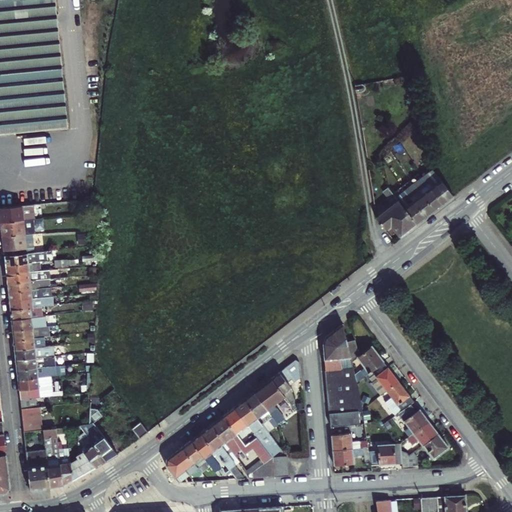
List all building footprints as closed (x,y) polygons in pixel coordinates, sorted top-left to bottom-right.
[(0,0),(0,136),(66,131),(54,0),(0,0)] [(357,97),(364,95),(365,94),(366,91),(363,87),(355,89),(357,97)] [(434,174),(423,182),(424,184),(443,209),(454,200),(434,174)] [(415,188),(414,189),(434,216),(443,209),(424,184),(423,182),(415,188)] [(434,216),(414,189),(405,195),(407,198),(425,222),(434,216)] [(377,222),(385,233),(391,228),(401,241),(417,229),(396,202),(388,192),(385,194),(396,208),(377,222)] [(417,229),(425,222),(407,198),(405,195),(396,202),(417,229)] [(0,210),(0,219),(1,226),(30,223),(29,208),(0,210)] [(1,226),(2,240),(32,238),(30,223),(1,226)] [(4,259),(26,256),(25,252),(33,251),(32,238),(2,240),(4,259)] [(4,259),(5,268),(28,265),(32,265),(36,265),(35,260),(41,259),(41,255),(26,256),(4,259)] [(5,268),(6,277),(29,274),(28,265),(5,268)] [(6,277),(7,286),(40,283),(39,273),(29,274),(6,277)] [(7,286),(8,295),(41,292),(40,283),(7,286)] [(8,295),(9,304),(41,300),(41,292),(8,295)] [(9,304),(10,313),(41,309),(42,309),(41,300),(9,304)] [(82,311),(82,315),(93,314),(92,304),(81,305),(81,308),(72,309),(72,312),(82,311)] [(10,313),(11,323),(35,320),(42,320),(41,309),(10,313)] [(11,323),(12,333),(40,330),(43,330),(42,327),(36,328),(35,320),(11,323)] [(321,339),(328,414),(352,411),(360,410),(355,383),(354,376),(345,340),(341,324),(321,339)] [(12,333),(13,343),(42,340),(40,330),(12,333)] [(354,376),(355,383),(370,371),(381,362),(369,347),(358,355),(354,338),(345,340),(354,376)] [(13,343),(14,353),(45,350),(44,340),(42,340),(13,343)] [(14,353),(15,363),(53,360),(51,350),(45,350),(14,353)] [(295,411),(296,411),(288,381),(294,378),(295,380),(296,380),(300,377),(299,362),(295,358),(271,377),(284,397),(295,411)] [(15,363),(16,373),(54,369),(53,360),(15,363)] [(378,396),(384,392),(397,383),(381,362),(370,371),(375,380),(369,384),(378,396)] [(48,380),(64,379),(63,369),(54,369),(16,373),(17,383),(48,380)] [(271,377),(253,391),(278,424),(284,419),(274,405),(284,397),(271,377)] [(48,380),(17,383),(19,396),(20,402),(39,401),(50,400),(48,380)] [(412,403),(397,383),(384,392),(399,413),(402,411),(410,404),(412,403)] [(280,430),(278,424),(253,391),(243,399),(258,417),(261,415),(268,424),(270,423),(276,432),(280,430)] [(243,399),(233,407),(259,439),(260,440),(273,457),(282,449),(258,417),(243,399)] [(20,402),(21,412),(40,411),(39,401),(20,402)] [(396,415),(411,435),(427,424),(418,412),(417,413),(410,404),(402,411),(399,413),(396,415)] [(259,439),(233,407),(222,415),(245,446),(250,441),(241,430),(245,427),(254,438),(252,440),(254,443),(259,439)] [(328,414),(329,427),(350,425),(353,425),(362,424),(360,410),(352,411),(328,414)] [(40,411),(36,411),(21,412),(23,436),(42,434),(40,411)] [(118,458),(93,426),(100,420),(96,415),(90,414),(88,429),(79,431),(87,440),(107,464),(118,458)] [(245,446),(222,415),(211,424),(234,454),(242,448),(246,453),(253,448),(262,458),(246,470),(249,474),(253,473),(265,462),(271,458),(273,457),(260,440),(259,439),(254,443),(252,440),(250,441),(245,446)] [(211,424),(200,432),(214,451),(228,469),(239,461),(234,454),(211,424)] [(427,424),(411,435),(405,439),(410,447),(416,442),(420,447),(437,436),(427,424)] [(352,449),(350,425),(329,427),(331,451),(352,449)] [(144,439),(148,436),(145,433),(140,426),(132,431),(140,442),(144,439)] [(85,459),(95,471),(100,469),(107,464),(87,440),(79,431),(75,431),(78,448),(82,445),(85,450),(82,452),(84,455),(87,452),(89,454),(84,458),(85,459)] [(211,466),(215,471),(221,467),(210,453),(214,451),(200,432),(191,440),(211,466)] [(62,489),(59,465),(59,462),(55,433),(42,434),(45,454),(45,455),(45,457),(50,492),(62,489)] [(446,448),(437,436),(420,447),(430,460),(446,448)] [(191,440),(182,447),(199,468),(202,473),(211,466),(191,440)] [(377,465),(399,463),(400,451),(400,445),(376,446),(377,465)] [(202,473),(199,468),(182,447),(173,454),(191,479),(192,479),(193,479),(195,477),(202,473)] [(366,448),(359,449),(361,465),(368,464),(366,448)] [(353,465),(352,449),(331,451),(332,466),(353,465)] [(399,469),(407,469),(408,456),(406,454),(400,451),(399,463),(399,469)] [(416,458),(412,453),(408,456),(407,469),(416,468),(416,458)] [(36,456),(37,461),(41,493),(50,492),(45,457),(45,455),(45,454),(36,455),(36,456)] [(178,483),(193,483),(192,479),(191,479),(173,454),(168,458),(165,465),(178,483)] [(30,494),(41,493),(37,461),(36,456),(36,455),(26,456),(30,494)] [(0,497),(5,497),(10,492),(6,458),(0,458),(0,497)] [(73,484),(95,471),(85,459),(70,466),(73,484)] [(254,478),(266,477),(265,462),(253,473),(254,478)] [(287,476),(286,462),(272,463),(273,477),(287,476)] [(70,464),(59,465),(62,489),(73,484),(70,466),(70,464)] [(236,468),(230,471),(236,480),(244,479),(236,468)] [(466,511),(465,496),(444,497),(445,509),(437,510),(437,511),(466,511)] [(429,510),(437,510),(445,509),(444,497),(429,498),(429,510)] [(429,510),(429,498),(421,499),(421,510),(429,510)] [(390,511),(390,503),(376,503),(376,511),(390,511)]
